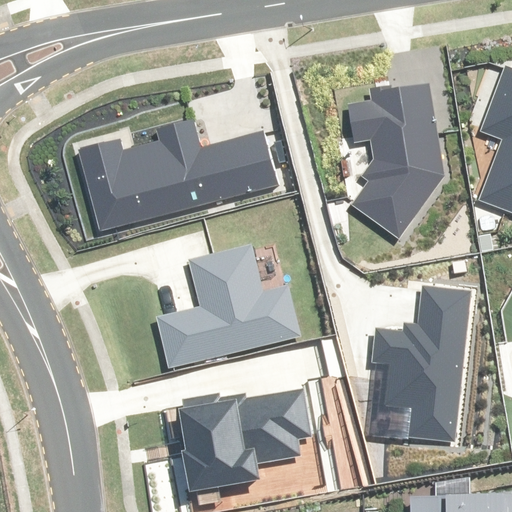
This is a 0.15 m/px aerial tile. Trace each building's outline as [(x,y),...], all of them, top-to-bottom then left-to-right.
[(480,204),(511,216),(511,78),(502,74),(478,134),(504,145),(480,204)] [(443,183),(426,89),(358,102),(359,110),(344,112),(351,148),(366,146),(370,164),(343,202),(397,238),(443,183)] [(74,154),(92,229),(280,185),(269,138),(198,155),(191,127),(155,136),(157,146),(117,156),(115,145),(74,154)] [(198,310),(155,320),(166,370),(300,339),(289,291),(260,298),(249,253),(188,268),(198,310)] [(452,443),(468,296),(421,291),(416,337),(372,333),(368,369),(384,370),(377,435),(452,443)] [(300,392),(168,412),(180,493),(249,483),(246,461),(298,454),(296,438),(306,436),(300,392)] [(511,511),(511,497),(414,500),(413,511),(511,511)]
